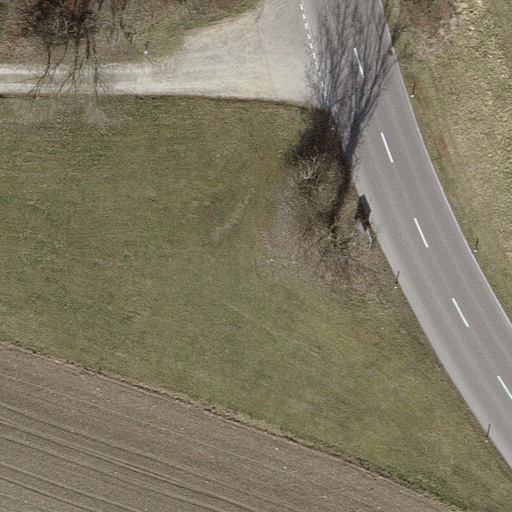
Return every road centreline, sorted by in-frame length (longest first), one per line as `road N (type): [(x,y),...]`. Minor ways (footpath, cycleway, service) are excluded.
road 1 (tertiary): [(511,394),(431,255),(389,155),(341,0)]
road 2 (track): [(352,41),(173,77),(0,74)]
